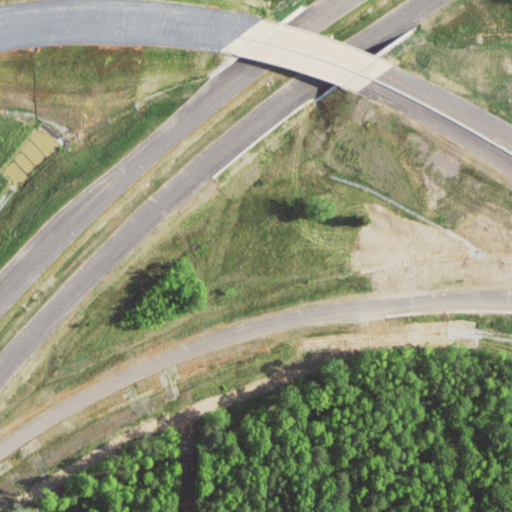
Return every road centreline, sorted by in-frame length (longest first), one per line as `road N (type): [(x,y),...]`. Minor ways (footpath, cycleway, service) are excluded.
road 1 (motorway): [(0,369),(210,158),(424,0)]
road 2 (motorway): [(0,450),(110,384),(246,331),(381,303),(511,297)]
road 3 (motorway): [(344,0),(230,84),(88,210)]
road 4 (motorway): [(265,28),(146,10),(0,18)]
road 5 (motorway): [(0,40),(113,30),(243,45)]
road 6 (motorway): [(351,78),(511,169)]
road 7 (motorway): [(511,136),(371,63)]
road 8 (motorway): [(88,210),(0,301)]
